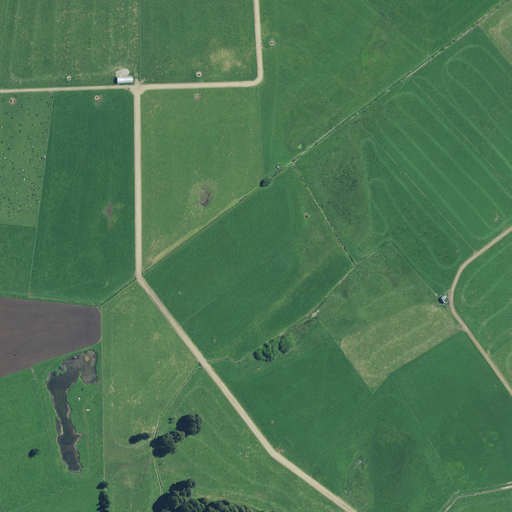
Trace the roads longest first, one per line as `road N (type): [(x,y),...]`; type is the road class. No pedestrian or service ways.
road 1 (track): [(0,91),(136,90),(139,271),(193,350)]
road 2 (track): [(352,511),(273,452),(193,350)]
road 3 (track): [(511,232),(464,268),(454,290),(511,388)]
